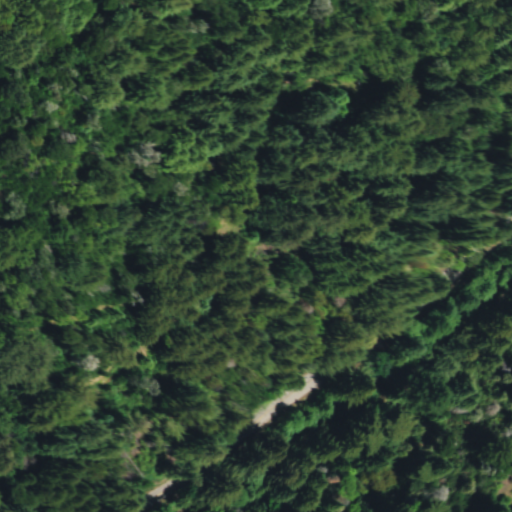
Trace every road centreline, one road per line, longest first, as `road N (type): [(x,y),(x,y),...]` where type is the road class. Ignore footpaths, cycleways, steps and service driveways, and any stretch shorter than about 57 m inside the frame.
road 1 (tertiary): [(133,511),(293,397),(411,331),(511,226)]
road 2 (track): [(0,314),(48,327),(131,300),(149,282)]
